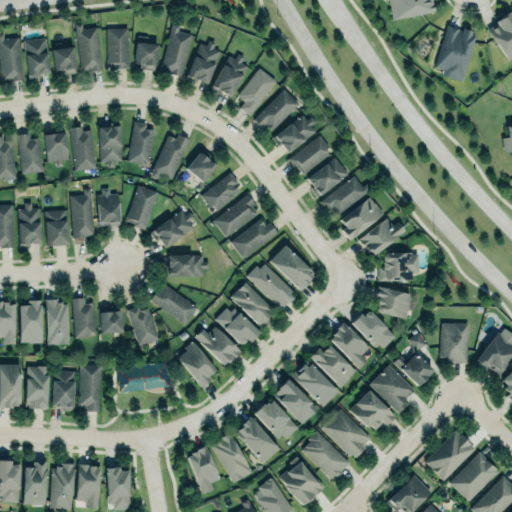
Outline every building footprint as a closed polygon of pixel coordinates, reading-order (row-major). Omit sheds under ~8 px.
[(387,0),(390,19),(432,12),(430,0),(387,0)] [(511,6),(511,58),(511,56),(507,59),(486,28),(495,21),(493,18),(506,9),(507,10),(511,6)] [(73,23),(80,21),(81,27),(95,25),(100,67),(79,70),(73,23)] [(177,30),(178,25),(171,23),(159,71),(179,76),(190,34),(177,30)] [(474,33),(460,79),(440,73),(441,67),(433,64),(446,23),(457,27),(457,28),(460,29),(461,26),(471,29),(470,32),(474,33)] [(126,26),(104,26),(105,64),(114,64),(115,67),(127,67),(126,26)] [(21,78),(16,35),(2,37),(1,31),(0,31),(0,80),(10,79),(21,78)] [(21,39),(43,36),(48,70),(37,72),(37,76),(26,77),(21,39)] [(135,40),(156,42),(153,69),(141,68),(141,64),(138,64),(138,61),(133,61),(135,40)] [(206,84),(218,50),(212,48),(213,45),(199,40),(185,78),(194,82),(195,80),(206,84)] [(50,47),(71,44),(74,71),(62,72),(61,69),(58,70),(57,67),(52,68),(50,47)] [(227,54),(233,57),(236,52),(243,56),(240,60),(246,64),(229,94),(220,89),(217,93),(208,87),(227,54)] [(242,101),(238,107),(247,115),(275,80),(258,67),(235,95),(242,101)] [(253,117),(268,132),(297,103),(282,88),(253,117)] [(316,130),(303,112),(272,136),(285,154),(316,130)] [(132,119),(145,122),(144,127),(152,128),(147,159),(142,158),(141,163),(125,161),(132,119)] [(99,161),(106,161),(106,166),(113,166),(113,160),(119,159),(117,124),(112,124),(112,121),(108,121),(108,124),(96,125),(99,161)] [(511,122),(505,124),(507,135),(500,136),(502,150),(509,149),(510,157),(511,156),(511,122)] [(79,125),(67,126),(73,169),(94,166),(89,128),(81,129),(81,131),(80,131),(79,125)] [(41,133),(62,130),(66,158),(61,159),(61,165),(55,165),(54,159),(45,160),(41,133)] [(15,134),(20,173),(41,171),(37,137),(28,138),(27,132),(15,134)] [(187,138),(176,134),(174,138),(165,134),(150,176),(158,179),(159,174),(172,179),(187,138)] [(0,135),(1,135),(1,141),(2,141),(2,139),(10,138),(14,177),(0,178),(0,135)] [(287,158),(301,175),(330,151),(317,135),(287,158)] [(198,150),(215,164),(201,180),(184,166),(198,150)] [(333,155),(325,161),(324,160),(305,176),(312,184),(309,187),(315,195),(346,172),(333,155)] [(199,191),(210,210),(240,193),(230,174),(199,191)] [(331,218),(366,190),(353,174),(318,201),(331,218)] [(123,219),(136,183),(156,190),(143,229),(131,225),(132,222),(123,219)] [(97,225),(118,225),(117,193),(108,193),(108,187),(96,188),(97,225)] [(68,195),(83,194),(82,189),(89,188),(92,235),(71,237),(68,195)] [(210,218),(246,191),(254,202),(250,204),(256,212),(224,236),(210,218)] [(367,195),(338,217),(343,224),(339,228),(347,238),(382,212),(373,201),(372,202),(367,195)] [(23,201),(30,201),(30,206),(37,206),(38,241),(28,241),(29,245),(18,246),(16,207),(23,207),(23,201)] [(0,203),(0,246),(12,247),(11,204),(0,203)] [(43,210),(44,245),(65,244),(64,209),(43,210)] [(164,246),(192,226),(187,220),(192,216),(188,211),(183,214),(179,209),(148,232),(153,239),(157,236),(164,246)] [(384,215),(370,226),(356,237),(367,250),(369,249),(371,251),(370,252),(372,253),(403,229),(396,220),(390,224),(384,215)] [(241,257),(276,231),(268,220),(263,224),(262,224),(263,223),(258,217),(228,240),(241,257)] [(280,240),(263,256),(296,291),(309,271),(280,240)] [(384,250),(409,250),(409,252),(416,252),(416,271),(410,271),(410,278),(377,279),(376,265),(381,265),(380,259),(382,259),(381,258),(381,253),(384,250)] [(166,253),(190,253),(200,253),(201,260),(207,260),(207,268),(201,268),(201,275),(162,275),(163,265),(166,264),(166,253)] [(280,309),(294,294),(260,262),(246,276),(280,309)] [(228,297),(260,327),(275,311),(243,281),(228,297)] [(162,282),(195,306),(183,323),(148,298),(155,288),(157,288),(162,282)] [(403,318),(410,294),(378,286),(371,310),(403,318)] [(70,297),(82,296),(83,302),(92,301),(94,330),(89,331),(89,335),(73,336),(70,297)] [(17,303),(18,341),(27,341),(27,342),(40,341),(39,298),(26,299),(25,303),(17,303)] [(45,344),(67,343),(66,303),(56,303),(56,298),(44,299),(45,344)] [(0,300),(5,300),(8,302),(12,302),(13,343),(1,343),(2,336),(0,336),(0,300)] [(155,340),(149,307),(138,309),(138,305),(127,308),(134,344),(155,340)] [(257,330),(249,340),(244,336),(244,337),(244,339),(241,342),(238,342),(213,318),(224,306),(228,310),(232,306),(236,311),(237,310),(257,330)] [(349,321),(358,311),(362,315),(362,314),(362,312),(365,309),(369,309),(394,335),(382,347),(378,342),(374,346),(349,321)] [(98,311),(119,310),(120,331),(99,332),(98,311)] [(328,338),(332,334),(328,331),(341,319),(368,345),(360,354),(365,359),(357,367),(328,338)] [(465,361),(466,322),(438,322),(438,361),(465,361)] [(193,335),(201,327),(206,332),(213,325),(239,350),(226,361),(224,360),(221,362),(193,335)] [(493,376),(511,351),(511,334),(500,326),(473,361),(493,376)] [(424,344),(416,332),(407,338),(414,350),(424,344)] [(216,371),(191,341),(174,356),(199,385),(216,371)] [(307,355),(312,359),(313,360),(338,386),(348,377),(347,376),(353,369),(326,343),(320,349),(316,345),(307,355)] [(398,355),(391,362),(416,386),(431,369),(413,352),(405,361),(398,355)] [(0,362),(18,362),(18,404),(13,404),(13,403),(10,403),(10,406),(0,406),(0,362)] [(78,362),(100,363),(97,410),(85,409),(85,405),(76,404),(78,362)] [(289,374),(301,362),(305,366),(309,362),(336,389),(320,405),(289,374)] [(387,363),(368,382),(396,411),(405,403),(402,400),(404,397),(407,394),(413,389),(387,363)] [(25,364),(35,365),(35,364),(47,365),(44,408),(37,408),(37,407),(26,406),(27,405),(23,404),(24,397),(23,397),(25,364)] [(160,364),(115,365),(116,390),(161,388),(160,364)] [(511,366),(496,382),(511,399),(511,366)] [(51,369),(49,404),(60,404),(60,409),(71,409),(73,370),(51,369)] [(272,394),(278,388),(276,386),(286,377),(309,401),(306,404),(312,411),(300,422),(272,394)] [(347,408),(367,389),(394,415),(385,425),(381,422),(374,428),(369,425),(365,427),(347,408)] [(261,401),(262,403),(265,400),(266,402),(270,398),(296,426),(284,437),(280,434),(276,437),(251,411),(261,401)] [(319,427),(339,407),(369,437),(361,444),(362,448),(353,456),(351,454),(348,455),(319,427)] [(277,447),(248,414),(239,422),(240,424),(235,428),(237,429),(234,432),(260,462),(277,447)] [(210,444),(218,439),(217,437),(227,431),(249,471),(231,481),(210,444)] [(347,461),(315,431),(298,449),(330,479),(347,461)] [(423,460),(453,431),(458,435),(460,432),(474,448),(441,480),(423,460)] [(185,454),(189,453),(188,450),(204,444),(218,477),(208,481),(211,488),(200,492),(185,454)] [(497,470),(476,451),(447,482),(467,501),(497,470)] [(295,455),(311,474),(313,473),(322,485),(320,486),(321,487),(307,500),(306,499),(300,503),(295,497),(294,498),(284,485),(285,485),(277,475),(285,469),(286,470),(291,465),(287,461),(295,455)] [(0,458),(9,458),(9,464),(10,464),(12,462),(15,463),(18,465),(17,501),(0,501),(0,458)] [(23,462),(31,463),(31,461),(34,461),(38,465),(42,461),(44,461),(43,501),(32,500),(32,503),(21,503),(23,462)] [(71,462),(69,507),(47,506),(49,467),(54,467),(54,464),(59,464),(59,461),(71,462)] [(76,462),(74,499),(84,499),(84,506),(96,507),(98,466),(93,466),(93,464),(88,463),(76,462)] [(103,466),(116,465),(117,469),(127,469),(129,507),(111,508),(111,502),(106,503),(103,466)] [(411,472),(386,497),(387,498),(384,501),(393,510),(398,506),(404,511),(406,511),(429,490),(411,472)] [(499,511),(511,498),(511,485),(501,475),(470,507),(475,511),(499,511)] [(256,485),(263,481),(263,479),(267,477),(268,477),(270,476),(292,510),(289,511),(265,511),(264,510),(263,511),(261,507),(261,506),(252,492),(258,488),(256,485)] [(228,511),(241,506),(239,501),(246,497),(253,511),(228,511)] [(417,511),(428,501),(439,511),(417,511)]
